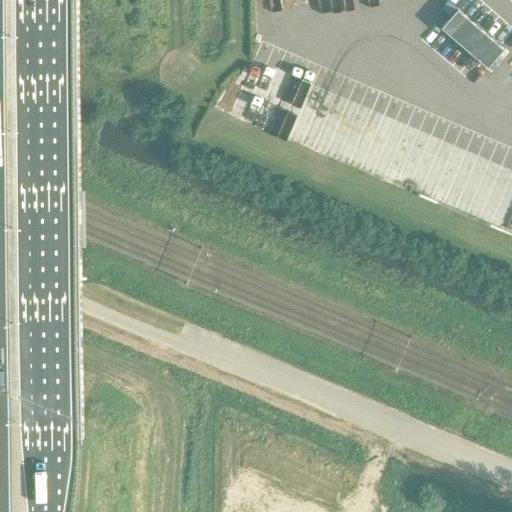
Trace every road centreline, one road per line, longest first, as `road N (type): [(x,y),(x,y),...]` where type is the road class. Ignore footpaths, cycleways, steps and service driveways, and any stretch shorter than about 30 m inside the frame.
road 1 (primary): [(44,511),(39,0)]
road 2 (primary): [(0,390),(1,511)]
